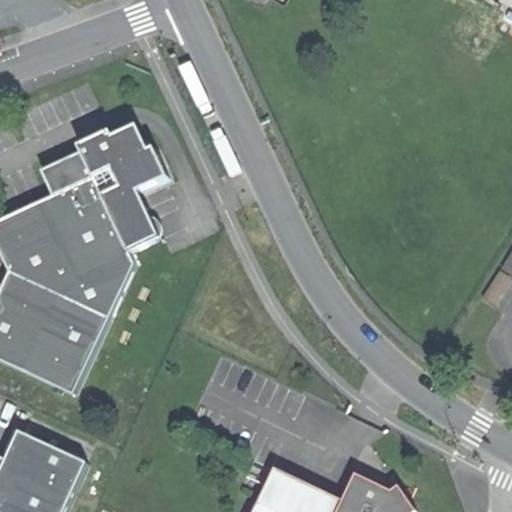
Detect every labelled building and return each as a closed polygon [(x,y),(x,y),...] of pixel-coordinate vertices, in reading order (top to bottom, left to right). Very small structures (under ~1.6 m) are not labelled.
[(55,201),(0,226),(0,250),(12,277),(0,301),(0,362),(76,400),(137,269),(132,256),(157,245),(136,201),(171,183),(165,170),(156,152),(150,155),(140,131),(104,148),(101,142),(81,151),(84,157),(45,176),(55,201)] [(0,511),(69,511),(90,467),(22,437),(10,464),(4,476),(0,474),(0,511)] [(0,474),(4,476),(10,464),(0,459),(0,474)] [(393,501),(396,495),(358,478),(346,504),(277,472),(258,511),(399,511),(403,506),(393,501)] [(415,511),(402,489),(396,495),(393,501),(403,506),(399,511),(415,511)]
